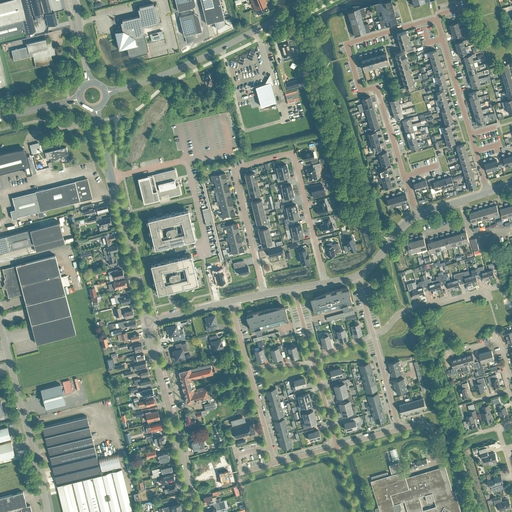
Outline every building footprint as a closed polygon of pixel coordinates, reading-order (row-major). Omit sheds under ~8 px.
[(52,13),(51,10),(48,0),(7,0),(0,2),(0,86),(7,84),(0,56),(0,37),(22,32),(22,30),(24,29),(25,33),(36,31),(32,15),(46,12),(46,14),(45,14),(48,26),(57,24),(54,12),(52,13)] [(175,0),(178,11),(179,16),(184,35),(185,35),(187,42),(195,37),(194,35),(195,34),(195,33),(195,32),(201,30),(198,14),(194,12),(192,7),(195,4),(194,0),(175,0)] [(225,24),(223,19),(224,19),(219,0),(200,0),(206,23),(215,21),(217,28),(225,24)] [(268,10),(265,3),(267,2),(265,0),(250,0),(254,9),(255,8),(258,14),(268,10)] [(388,0),(385,1),(375,4),(374,4),(376,10),(392,5),(390,0),(388,0)] [(154,5),(153,3),(139,7),(139,8),(137,8),(139,15),(122,20),(122,21),(121,22),(122,29),(115,30),(116,32),(114,33),(116,39),(118,49),(119,48),(120,50),(127,48),(129,55),(130,55),(131,57),(141,54),(147,53),(147,51),(148,51),(142,26),(158,22),(158,21),(159,20),(155,4),(154,5)] [(392,5),(376,10),(377,12),(381,11),(382,15),(394,11),(392,5)] [(365,13),(363,7),(347,11),(349,18),(365,13)] [(379,22),(380,22),(396,17),(394,11),(382,15),(383,19),(379,20),(379,22)] [(351,24),(362,20),(363,20),(362,16),(366,15),(365,13),(349,18),(351,24)] [(396,17),(380,22),(379,22),(381,28),(397,24),(396,17)] [(362,20),(351,24),(352,30),(368,25),(369,25),(368,23),(364,24),(363,20),(362,20)] [(451,30),(459,28),(458,24),(461,23),(460,21),(449,24),(451,30)] [(369,25),(368,25),(352,30),(354,36),(370,31),(369,25)] [(453,37),(461,34),(459,30),(462,29),(462,27),(459,28),(451,30),(453,37)] [(151,41),(164,38),(162,30),(149,34),(151,41)] [(46,41),(46,38),(27,43),(27,46),(11,50),(14,60),(33,55),(36,67),(53,63),(51,55),(55,54),(54,49),(53,49),(51,40),(46,41)] [(456,49),(464,46),(463,43),(466,42),(465,39),(455,43),(456,49)] [(289,47),(288,42),(281,44),(282,49),(281,50),(283,57),(293,55),(290,47),(289,47)] [(467,46),(464,46),(456,49),(458,55),(466,53),(465,49),(468,48),(467,46)] [(430,58),(438,56),(436,50),(428,52),(425,53),(427,57),(423,58),(424,60),(430,58)] [(473,60),(472,56),(475,55),(474,53),(463,56),(465,63),(473,60)] [(432,64),(440,62),(438,56),(430,58),(432,64)] [(363,70),(369,68),(366,59),(361,60),(363,70)] [(475,66),(473,62),(476,61),(476,60),(476,59),(473,60),(465,63),(467,69),(475,66)] [(434,70),(442,68),(440,62),(432,64),(433,67),(431,68),(431,69),(427,70),(428,72),(434,70)] [(501,72),(508,70),(507,64),(499,66),(501,72)] [(476,73),(476,72),(475,68),(478,67),(478,65),(475,66),(467,69),(469,75),(476,73)] [(435,77),(443,74),(442,68),(434,70),(435,73),(432,74),(432,75),(429,76),(429,78),(435,77)] [(502,78),(510,76),(508,70),(501,72),(502,78)] [(397,81),(402,79),(411,76),(410,71),(401,74),(402,77),(396,78),(397,81)] [(215,82),(211,72),(210,73),(209,72),(207,73),(207,74),(207,76),(203,78),(207,85),(208,88),(216,84),(215,82)] [(478,79),(477,75),(480,74),(479,72),(476,72),(476,73),(469,75),(470,81),(478,79)] [(261,106),(276,102),(271,84),(273,84),(270,74),(264,84),(255,86),(261,106)] [(437,83),(445,81),(443,74),(435,77),(437,83)] [(504,84),(511,82),(511,81),(510,76),(502,78),(504,84)] [(287,90),(306,84),(304,77),(285,82),(287,90)] [(478,79),(470,81),(472,87),(480,85),(479,81),(482,80),(481,78),(478,79)] [(445,81),(437,83),(439,89),(447,87),(445,81)] [(297,89),(285,92),(287,99),(299,96),(297,89)] [(448,89),(444,90),(436,92),(438,99),(445,96),(444,92),(448,91),(448,89)] [(470,99),(478,97),(476,93),(479,92),(479,90),(468,93),(470,99)] [(450,95),(445,96),(438,99),(439,105),(447,102),(446,99),(450,97),(450,95)] [(364,104),(371,102),(370,96),(369,96),(362,98),(363,102),(357,104),(357,106),(364,104)] [(472,106),(479,103),(478,99),(481,98),(481,96),(478,97),(470,99),(472,106)] [(399,104),(398,100),(401,99),(400,97),(389,100),(391,106),(399,104)] [(365,110),(373,108),(371,102),(364,104),(365,110)] [(441,111),(449,109),(447,102),(439,105),(441,111)] [(473,112),(481,109),(480,105),(483,105),(482,102),(479,103),(472,106),(473,112)] [(401,110),(400,106),(403,105),(402,103),(399,104),(391,106),(393,112),(401,110)] [(367,116),(375,114),(373,108),(365,110),(367,116)] [(401,110),(393,112),(395,119),(403,116),(402,112),(405,111),(404,109),(401,110)] [(443,117),(451,115),(449,109),(441,111),(443,117)] [(483,116),(482,112),(485,111),(484,109),(481,109),(473,112),(475,118),(483,116)] [(369,122),(377,120),(375,114),(367,116),(369,122)] [(451,115),(443,117),(445,123),(453,121),(451,115)] [(483,116),(475,118),(477,124),(485,122),(484,118),(487,117),(486,115),(483,116)] [(412,124),(410,120),(413,119),(413,117),(402,120),(404,126),(412,124)] [(365,131),(379,127),(377,120),(369,122),(370,127),(364,129),(365,131)] [(413,130),(412,126),(415,125),(415,123),(412,124),(404,126),(406,132),(413,130)] [(443,133),(451,130),(449,124),(441,126),(443,133)] [(415,136),(414,132),(417,131),(416,129),(413,130),(406,132),(407,138),(415,136)] [(453,137),(451,130),(443,133),(445,139),(453,137)] [(370,139),(377,137),(376,131),(368,133),(370,139)] [(417,138),(419,137),(418,135),(415,136),(407,138),(409,144),(414,143),(417,142),(416,138),(417,138)] [(371,145),(379,143),(377,137),(370,139),(371,145)] [(453,137),(445,139),(447,145),(455,143),(453,137)] [(39,141),(29,143),(32,152),(36,151),(35,147),(40,146),(39,141)] [(414,143),(409,144),(411,151),(419,148),(418,144),(421,143),(420,141),(417,142),(414,143)] [(379,143),(371,145),(373,152),(381,149),(379,143)] [(458,152),(466,150),(464,144),(456,146),(457,150),(454,151),(455,153),(458,152)] [(51,162),(61,159),(61,157),(68,155),(66,147),(48,151),(51,162)] [(0,171),(25,166),(27,174),(31,173),(25,149),(10,152),(0,153),(0,171)] [(460,159),(467,156),(466,150),(458,152),(459,156),(456,157),(456,160),(460,159)] [(310,159),(311,163),(317,162),(316,157),(314,158),(313,151),(302,154),(304,161),(310,159)] [(380,160),(388,157),(386,151),(378,153),(380,160)] [(461,165),(469,162),(467,156),(460,159),(461,162),(454,165),(449,166),(450,168),(461,165)] [(505,166),(511,164),(508,156),(502,158),(505,166)] [(388,157),(380,160),(382,166),(390,164),(388,157)] [(492,169),(498,168),(497,164),(496,160),(490,161),(492,169)] [(280,161),(273,163),(275,173),(278,172),(288,170),(286,164),(281,166),(280,161)] [(486,171),(492,169),(490,161),(484,163),(486,171)] [(463,171),(471,169),(469,162),(461,165),(463,169),(459,170),(460,172),(463,171)] [(313,167),(306,169),(309,180),(317,178),(316,173),(318,173),(317,170),(320,169),(319,163),(312,164),(313,167)] [(250,170),(251,173),(245,174),(246,180),(256,177),(255,172),(257,171),(256,168),(250,170)] [(381,176),(388,174),(386,168),(379,170),(381,176)] [(157,191),(159,196),(169,194),(169,196),(181,193),(180,187),(175,188),(174,186),(176,185),(174,179),(173,180),(172,178),(177,177),(175,169),(156,173),(157,177),(160,190),(157,191)] [(465,177),(473,175),(471,169),(463,171),(464,175),(461,176),(462,178),(465,177)] [(288,170),(278,172),(275,173),(277,182),(283,180),(283,177),(289,176),(288,170)] [(226,179),(226,178),(225,172),(210,176),(211,178),(214,177),(215,182),(226,179)] [(160,190),(157,177),(154,177),(153,174),(138,178),(144,203),(159,199),(159,196),(157,191),(160,190)] [(382,182),(390,180),(388,174),(381,176),(382,182)] [(467,183),(475,181),(473,175),(465,177),(466,181),(463,182),(464,184),(467,183)] [(445,178),(447,186),(453,184),(451,176),(445,178)] [(441,188),(438,180),(435,181),(433,177),(431,178),(432,180),(428,181),(430,188),(434,187),(435,190),(441,188)] [(44,216),(43,211),(92,198),(87,178),(12,197),(15,209),(10,210),(12,219),(18,218),(17,217),(37,212),(39,217),(44,216)] [(333,186),(332,178),(325,179),(327,187),(333,186)] [(441,188),(447,186),(445,178),(438,180),(441,188)] [(213,188),(214,190),(228,186),(226,179),(215,182),(216,187),(213,188)] [(419,181),(421,189),(428,187),(425,179),(419,181)] [(390,180),(382,182),(384,189),(392,186),(390,180)] [(415,191),(421,189),(419,181),(413,183),(415,191)] [(467,183),(468,187),(465,188),(465,190),(476,187),(475,181),(467,183)] [(223,260),(204,182),(201,183),(201,185),(203,185),(203,188),(202,188),(203,190),(204,190),(204,193),(203,193),(204,195),(205,195),(206,198),(204,198),(205,200),(206,200),(207,203),(206,203),(206,205),(207,205),(208,208),(202,209),(206,225),(212,223),(213,226),(211,226),(212,229),(213,228),(214,231),(212,231),(213,233),(214,233),(215,236),(214,236),(214,238),(215,238),(216,241),(215,241),(216,245),(217,245),(218,247),(216,248),(217,250),(218,250),(219,252),(218,252),(218,255),(219,255),(220,260),(223,260)] [(279,187),(279,190),(280,193),(293,190),(291,184),(285,186),(284,183),(277,184),(278,188),(279,187)] [(312,190),(311,190),(313,197),(325,194),(324,187),(323,188),(322,183),(311,186),(312,190)] [(230,193),(230,192),(228,186),(214,190),(214,192),(217,191),(218,196),(230,193)] [(259,188),(248,190),(250,196),(253,195),(254,198),(260,196),(259,193),(260,193),(259,188)] [(293,190),(280,193),(282,202),(288,200),(287,197),(294,196),(293,190)] [(216,201),(217,203),(231,200),(230,193),(218,196),(219,201),(216,201)] [(399,195),(401,203),(408,201),(405,193),(399,195)] [(395,205),(401,203),(399,195),(392,197),(395,205)] [(392,197),(386,199),(389,207),(395,205),(392,197)] [(326,204),(324,199),(317,200),(319,206),(316,207),(318,215),(328,212),(326,204)] [(233,207),(233,206),(231,200),(217,203),(217,205),(220,205),(221,210),(233,207)] [(491,206),(494,216),(499,214),(497,205),(494,205),(493,201),(491,202),(492,206),(491,206)] [(94,209),(93,203),(82,206),(84,214),(97,210),(98,213),(108,211),(107,205),(97,208),(94,209)] [(282,210),(284,209),(285,213),(297,210),(296,204),(290,206),(289,203),(281,205),(282,210)] [(494,216),(491,206),(489,207),(488,205),(487,203),(485,204),(486,208),(488,217),(494,216)] [(183,210),(148,219),(154,243),(151,244),(153,251),(160,249),(160,247),(181,241),(182,245),(186,244),(185,241),(195,238),(189,214),(192,213),(190,206),(183,208),(183,210)] [(483,219),(480,209),(477,210),(476,206),(474,207),(475,211),(477,220),(483,219)] [(235,214),(233,207),(221,210),(222,214),(220,215),(220,217),(230,215),(235,214)] [(503,218),(508,216),(506,207),(500,209),(503,218)] [(477,220),(475,211),(472,212),(471,208),(468,209),(469,212),(469,213),(472,222),(477,220)] [(483,219),(488,217),(486,208),(480,209),(483,219)] [(299,216),(297,210),(285,213),(286,219),(299,216)] [(265,215),(255,218),(256,223),(263,222),(264,225),(270,223),(268,218),(266,218),(265,215)] [(100,231),(108,229),(107,225),(111,224),(109,217),(102,219),(99,220),(101,227),(99,227),(100,231)] [(323,224),(321,225),(323,232),(333,229),(331,222),(330,222),(329,217),(321,219),(322,222),(323,222),(323,224)] [(0,252),(63,236),(59,221),(0,237),(0,252)] [(237,223),(223,226),(222,226),(223,228),(226,228),(227,232),(239,229),(237,223)] [(264,225),(264,228),(258,229),(259,235),(269,232),(268,227),(270,227),(270,223),(264,225)] [(294,223),(288,224),(285,225),(286,230),(289,229),(290,233),(302,230),(301,224),(294,226),(294,223)] [(461,233),(464,243),(469,241),(465,227),(463,228),(463,230),(463,232),(461,233)] [(227,232),(228,237),(225,238),(226,240),(240,236),(239,229),(227,232)] [(464,243),(461,233),(459,229),(457,230),(458,232),(457,232),(457,234),(455,234),(458,244),(464,243)] [(302,230),(290,233),(292,242),(298,240),(298,237),(304,235),(302,230)] [(458,244),(455,234),(454,230),(451,231),(452,233),(450,234),(451,235),(450,236),(453,246),(458,244)] [(453,246),(450,236),(448,232),(446,233),(447,236),(444,237),(447,248),(453,246)] [(102,236),(102,233),(88,237),(89,241),(101,238),(102,239),(103,239),(105,245),(112,243),(111,240),(115,239),(114,233),(109,235),(109,234),(102,236)] [(418,239),(421,250),(427,248),(424,238),(423,234),(421,234),(422,238),(418,239)] [(447,248),(444,237),(443,234),(440,234),(441,237),(440,237),(440,238),(439,239),(442,249),(447,248)] [(421,250),(418,239),(417,235),(415,236),(416,238),(415,240),(413,241),(416,251),(421,250)] [(442,249),(439,239),(437,235),(435,236),(436,238),(436,240),(433,241),(436,251),(442,249)] [(242,243),(240,236),(226,240),(226,242),(229,241),(230,246),(242,243)] [(345,244),(341,245),(342,251),(348,250),(349,251),(354,247),(348,237),(343,240),(345,244)] [(416,251),(413,241),(412,237),(410,238),(411,241),(407,242),(410,253),(416,251)] [(436,251),(433,241),(432,237),(430,237),(431,241),(428,242),(431,252),(436,251)] [(331,242),(325,243),(329,257),(335,255),(334,253),(340,251),(338,242),(332,244),(331,242)] [(242,243),(230,246),(231,251),(229,251),(229,254),(244,250),(242,243)] [(155,261),(148,262),(150,269),(152,269),(158,293),(168,290),(169,294),(173,293),(172,289),(193,284),(194,287),(201,285),(200,278),(197,278),(191,254),(181,257),(179,249),(186,247),(186,244),(182,245),(182,246),(175,248),(177,258),(156,263),(155,261)] [(115,258),(114,258),(113,252),(118,250),(116,245),(103,248),(106,260),(109,260),(110,266),(117,264),(115,258)] [(268,250),(269,256),(283,253),(281,246),(268,250)] [(309,258),(308,253),(307,253),(306,249),(302,250),(301,248),(297,249),(299,256),(301,256),(302,263),(305,263),(308,263),(308,262),(309,262),(308,258),(309,258)] [(81,258),(92,255),(90,249),(79,252),(81,258)] [(67,275),(61,276),(55,255),(16,265),(3,269),(2,268),(5,279),(4,279),(8,297),(23,293),(36,343),(76,333),(63,286),(70,285),(67,275)] [(249,272),(247,265),(244,266),(243,264),(245,264),(243,260),(233,263),(234,269),(238,268),(239,274),(242,274),(242,275),(247,274),(247,273),(246,273),(249,272)] [(487,270),(490,278),(495,277),(493,269),(496,268),(494,262),(489,264),(490,269),(487,270)] [(479,273),(477,267),(476,263),(473,264),(474,268),(471,269),(473,274),(470,275),(472,284),(478,282),(476,274),(479,273)] [(490,278),(487,270),(485,271),(483,265),(477,267),(479,273),(482,272),(484,280),(490,278)] [(219,283),(226,281),(222,269),(218,271),(217,268),(212,270),(213,275),(216,275),(219,283)] [(96,278),(100,277),(99,275),(106,273),(105,269),(95,272),(96,278)] [(118,270),(118,269),(108,271),(109,275),(112,275),(113,279),(124,276),(123,275),(124,274),(123,273),(122,269),(118,270)] [(472,284),(470,275),(468,276),(466,271),(460,273),(461,278),(465,277),(467,285),(472,284)] [(455,289),(453,280),(450,281),(448,273),(442,275),(444,283),(447,282),(450,290),(455,289)] [(458,279),(461,278),(460,273),(454,274),(456,279),(453,280),(455,289),(461,287),(458,279)] [(441,284),(444,283),(442,275),(436,277),(437,279),(434,280),(435,282),(437,291),(443,289),(441,284)] [(437,291),(435,282),(434,280),(431,281),(431,278),(424,280),(426,285),(429,284),(432,292),(437,291)] [(115,289),(127,286),(125,279),(113,282),(114,283),(108,284),(110,290),(115,289)] [(423,286),(426,285),(424,280),(419,282),(420,287),(417,287),(420,296),(425,294),(423,286)] [(415,281),(407,283),(408,285),(409,290),(412,289),(415,297),(420,296),(417,287),(416,283),(415,281)] [(351,302),(347,287),(344,288),(340,288),(341,290),(329,293),(329,292),(326,292),(327,294),(318,296),(318,298),(310,300),(314,312),(323,309),(324,312),(342,307),(343,310),(348,308),(347,303),(351,302)] [(129,298),(128,295),(124,296),(124,295),(120,296),(120,297),(114,299),(114,298),(111,299),(113,304),(115,303),(121,302),(122,304),(130,302),(130,301),(130,300),(130,298),(129,298)] [(124,312),(124,313),(122,314),(120,307),(114,308),(116,317),(125,315),(125,318),(133,316),(133,315),(134,314),(133,313),(132,312),(132,310),(124,312)] [(288,319),(284,307),(277,309),(277,307),(253,314),(253,312),(246,315),(250,329),(255,328),(256,333),(262,332),(261,330),(279,325),(278,322),(288,319)] [(213,326),(213,324),(217,323),(214,315),(206,317),(207,323),(205,324),(207,332),(215,329),(214,326),(213,326)] [(131,321),(130,319),(118,322),(119,327),(126,325),(127,327),(136,325),(135,320),(131,321)] [(354,324),(354,322),(348,324),(349,329),(352,329),(354,336),(362,333),(359,323),(354,324)] [(176,325),(167,327),(168,329),(167,329),(168,333),(169,333),(169,335),(175,334),(176,340),(185,338),(182,328),(178,329),(177,329),(176,325)] [(348,339),(345,328),(337,330),(336,329),(333,329),(335,335),(337,334),(339,341),(348,339)] [(278,331),(253,338),(254,341),(279,334),(278,331)] [(325,335),(320,336),(323,348),(332,345),(330,338),(332,338),(330,332),(327,333),(327,331),(324,332),(325,335)] [(127,332),(121,333),(122,340),(127,339),(131,338),(132,341),(140,339),(138,333),(127,336),(127,332)] [(211,340),(213,345),(209,346),(211,353),(215,352),(214,350),(223,348),(220,339),(217,340),(216,338),(217,338),(216,334),(209,336),(210,340),(211,340)] [(183,351),(184,351),(188,350),(186,341),(175,344),(176,348),(176,347),(177,350),(173,351),(174,353),(173,353),(174,357),(175,357),(176,359),(184,357),(183,351)] [(266,351),(265,346),(263,342),(257,343),(259,349),(254,350),(257,361),(266,359),(264,352),(266,351)] [(142,350),(141,343),(132,345),(129,346),(130,350),(135,349),(135,352),(142,350)] [(273,360),(282,358),(280,351),(282,350),(280,344),(277,345),(278,347),(270,349),(273,360)] [(299,357),(296,345),(288,348),(287,346),(285,347),(286,352),(288,352),(290,359),(299,357)] [(485,352),(488,360),(494,359),(492,350),(485,352)] [(485,361),(488,360),(485,352),(479,354),(482,364),(485,363),(485,361)] [(144,358),(143,353),(133,355),(129,356),(130,359),(133,358),(134,361),(144,358)] [(482,374),(480,366),(478,361),(475,362),(472,353),(467,355),(470,363),(472,363),(474,368),(476,367),(478,375),(482,374)] [(220,370),(218,361),(219,361),(218,357),(210,359),(212,366),(214,366),(215,371),(220,370)] [(467,372),(466,370),(462,357),(457,358),(459,367),(462,366),(464,373),(467,372)] [(456,367),(459,367),(457,358),(451,360),(454,368),(451,369),(452,374),(458,373),(456,367)] [(390,369),(401,366),(399,360),(389,363),(390,369)] [(134,365),(130,366),(131,370),(146,366),(145,361),(134,364),(134,365)] [(361,372),(371,369),(371,367),(370,367),(369,363),(360,366),(361,372)] [(213,373),(210,364),(190,369),(179,371),(182,385),(183,389),(187,403),(209,397),(210,402),(216,401),(215,396),(213,396),(211,389),(207,390),(206,386),(194,389),(191,379),(213,373)] [(401,366),(390,369),(392,375),(402,372),(401,366)] [(341,372),(340,367),(332,370),(332,369),(330,369),(332,377),(339,375),(340,378),(346,377),(344,371),(341,372)] [(363,379),(373,376),(372,372),(371,369),(361,372),(363,379)] [(494,379),(493,375),(487,376),(489,382),(492,381),(494,388),(500,386),(498,378),(494,379)] [(365,385),(375,382),(374,380),(373,376),(363,379),(365,385)] [(293,391),(299,390),(298,387),(306,385),(304,377),(294,380),(295,385),(292,386),(293,391)] [(478,393),(484,391),(482,384),(485,383),(484,377),(477,379),(479,383),(475,384),(478,393)] [(395,387),(406,384),(404,378),(393,381),(395,387)] [(63,380),(65,392),(72,391),(70,379),(63,380)] [(140,380),(139,379),(134,380),(136,385),(141,384),(142,387),(151,384),(149,379),(143,380),(143,379),(140,380)] [(345,385),(348,384),(346,379),(341,380),(341,383),(334,385),(336,391),(346,388),(345,385)] [(375,382),(365,385),(367,392),(376,389),(375,384),(376,384),(375,382)] [(462,398),(469,396),(467,389),(470,388),(468,382),(462,384),(463,388),(459,389),(462,398)] [(46,409),(66,403),(60,383),(40,388),(46,409)] [(406,384),(395,387),(397,393),(407,390),(406,384)] [(153,394),(152,388),(142,390),(142,391),(141,392),(141,391),(136,392),(137,395),(143,394),(143,397),(153,394)] [(345,398),(351,397),(350,391),(347,392),(346,388),(336,391),(337,397),(345,395),(345,398)] [(267,398),(277,395),(276,389),(266,391),(267,396),(267,398)] [(299,401),(310,398),(308,393),(301,395),(300,392),(294,393),(295,399),(298,398),(299,401)] [(370,403),(380,400),(379,398),(378,394),(368,396),(370,403)] [(269,404),(279,402),(277,395),(267,398),(268,400),(269,404)] [(155,404),(153,397),(149,398),(148,398),(145,399),(145,400),(138,401),(140,406),(146,404),(147,406),(155,404)] [(340,409),(351,406),(350,403),(353,402),(351,397),(345,398),(346,401),(339,403),(340,409)] [(303,406),(311,404),(310,398),(299,401),(300,405),(297,406),(299,411),(304,409),(303,406)] [(417,399),(420,410),(426,408),(423,398),(417,399)] [(414,411),(420,410),(417,399),(411,401),(414,411)] [(372,409),(381,407),(380,402),(380,400),(370,403),(372,409)] [(408,413),(414,411),(411,401),(406,402),(408,413)] [(205,410),(215,408),(214,402),(204,405),(205,410)] [(271,411),(281,408),(279,402),(269,404),(271,408),(270,409),(271,411)] [(403,415),(408,413),(406,402),(400,404),(403,415)] [(503,408),(502,404),(496,406),(498,412),(499,411),(501,418),(508,416),(505,407),(503,408)] [(492,421),(490,415),(491,415),(488,405),(483,407),(484,412),(482,413),(484,419),(485,419),(486,423),(492,421)] [(349,413),(350,416),(356,414),(355,409),(352,409),(351,406),(340,409),(342,415),(349,413)] [(373,416),(383,413),(383,411),(382,411),(381,407),(372,409),(373,416)] [(281,408),(271,411),(271,413),(272,413),(273,417),(283,414),(281,408)] [(313,410),(305,412),(304,409),(299,411),(300,417),(303,416),(304,419),(314,416),(313,410)] [(470,428),(476,426),(474,417),(477,416),(475,410),(470,411),(471,415),(466,416),(467,420),(464,421),(465,426),(466,427),(467,427),(468,428),(469,428),(470,427),(470,428)] [(159,419),(158,411),(151,413),(150,411),(145,413),(148,422),(159,419)] [(190,427),(195,426),(195,424),(195,422),(194,418),(194,417),(196,417),(197,416),(202,415),(200,411),(195,412),(196,412),(193,413),(190,413),(184,415),(186,420),(185,420),(186,425),(189,424),(189,426),(190,427)] [(383,413),(373,416),(375,422),(385,419),(384,415),(383,413)] [(87,416),(42,426),(63,511),(122,511),(131,510),(122,470),(105,474),(104,472),(102,473),(102,474),(101,475),(100,470),(101,470),(102,472),(121,467),(121,465),(118,452),(97,457),(87,416)] [(314,416),(304,419),(305,422),(302,423),(304,429),(309,427),(309,424),(316,422),(314,416)] [(346,430),(357,427),(355,423),(359,421),(358,416),(350,418),(351,421),(344,423),(346,430)] [(276,429),(286,426),(284,419),(274,422),(276,426),(275,426),(276,429)] [(249,435),(255,433),(251,421),(246,423),(246,424),(232,428),(235,438),(249,434),(249,435)] [(148,432),(162,429),(160,423),(150,425),(150,424),(146,425),(148,432)] [(0,440),(10,438),(7,426),(0,428),(0,440)] [(278,435),(288,432),(286,426),(276,429),(276,431),(277,431),(278,435)] [(311,432),(310,429),(304,431),(306,436),(309,435),(310,440),(318,438),(318,439),(320,438),(318,430),(311,432)] [(279,441),(289,439),(288,432),(278,435),(279,439),(279,441)] [(153,436),(148,438),(148,440),(152,439),(152,441),(155,440),(156,444),(164,442),(164,441),(165,441),(164,438),(163,438),(163,435),(157,437),(157,436),(153,436)] [(202,438),(199,439),(199,438),(190,440),(192,446),(191,446),(191,447),(191,448),(191,449),(192,450),(198,449),(198,452),(205,450),(203,443),(204,443),(202,438)] [(289,439),(279,441),(280,444),(280,443),(282,448),(291,445),(289,439)] [(0,459),(15,456),(11,441),(0,443),(0,459)] [(488,455),(486,448),(479,450),(482,460),(485,459),(486,464),(491,463),(491,465),(497,464),(496,461),(497,461),(494,453),(488,455)] [(170,460),(168,451),(157,454),(159,462),(170,460)] [(419,467),(429,464),(427,458),(417,461),(419,467)] [(392,474),(388,475),(387,472),(371,476),(372,480),(371,480),(379,507),(375,508),(376,511),(399,511),(402,508),(400,502),(405,501),(407,511),(461,511),(458,502),(457,497),(456,493),(455,490),(453,491),(452,490),(445,466),(440,467),(406,477),(404,470),(401,471),(398,462),(394,463),(389,465),(392,474)] [(162,473),(172,470),(171,465),(152,470),(153,474),(151,475),(152,478),(159,476),(158,472),(162,471),(162,473)] [(228,472),(228,470),(219,472),(222,484),(231,482),(229,474),(230,474),(229,471),(228,472)] [(165,476),(160,477),(162,484),(168,483),(168,481),(174,479),(173,474),(165,476)] [(502,480),(501,475),(494,477),(494,478),(492,479),(491,477),(487,478),(488,480),(487,481),(488,486),(491,485),(493,491),(504,488),(501,481),(502,480)] [(165,493),(173,491),(173,490),(177,489),(175,483),(167,485),(168,488),(164,489),(165,493)] [(0,511),(31,511),(30,505),(27,505),(23,491),(0,497),(0,511)] [(211,495),(203,497),(205,503),(209,502),(209,505),(213,504),(221,501),(220,498),(216,499),(215,496),(212,497),(211,495)] [(502,502),(501,498),(494,500),(496,507),(499,506),(501,511),(511,508),(508,500),(502,502)] [(211,509),(207,510),(207,511),(216,511),(216,510),(219,509),(220,509),(226,507),(224,500),(221,501),(213,504),(214,507),(211,508),(211,509)] [(180,503),(162,507),(163,511),(165,511),(172,511),(182,509),(180,503)]
